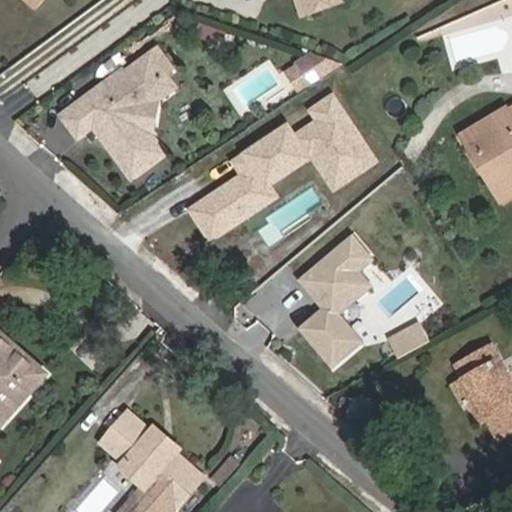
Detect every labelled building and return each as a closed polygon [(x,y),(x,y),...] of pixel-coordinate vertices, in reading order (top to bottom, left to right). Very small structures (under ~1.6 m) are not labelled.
[(323,0),(291,0),(294,11),(324,4),(323,0)] [(168,74),(154,56),(146,63),(158,81),(161,79),(168,74)] [(296,70),(309,88),(340,67),(312,58),(296,70)] [(121,81),(119,78),(62,120),(76,141),(92,129),(100,141),(106,137),(113,147),(108,151),(129,180),(160,159),(135,127),(137,116),(152,104),(144,91),(145,90),(158,81),(146,63),(121,81)] [(169,92),(161,79),(158,81),(145,90),(152,104),(169,92)] [(335,191),(383,162),(338,89),(309,107),(311,112),(234,159),(242,173),(190,205),(212,242),(295,191),(286,177),(315,158),(335,191)] [(511,121),(504,109),(467,129),(488,172),(483,174),(500,206),(511,199),(511,121)] [(467,129),(459,133),(483,174),(488,172),(467,129)] [(100,141),(108,151),(113,147),(106,137),(100,141)] [(300,326),(336,369),(370,341),(345,312),(378,284),(365,269),(379,257),(356,230),(300,277),(325,306),(300,326)] [(46,370),(0,331),(0,418),(2,420),(46,370)] [(496,359),(488,345),(453,365),(460,378),(451,384),(460,401),(470,393),(495,438),(511,428),(511,393),(493,362),(496,359)] [(148,435),(125,414),(100,441),(127,464),(140,476),(133,484),(131,485),(140,493),(148,499),(138,510),(140,511),(172,511),(201,483),(181,465),(148,435)] [(181,465),(188,458),(156,428),(148,435),(181,465)] [(127,464),(120,472),(133,484),(140,476),(127,464)] [(140,511),(138,510),(148,499),(140,493),(123,511),(140,511)]
